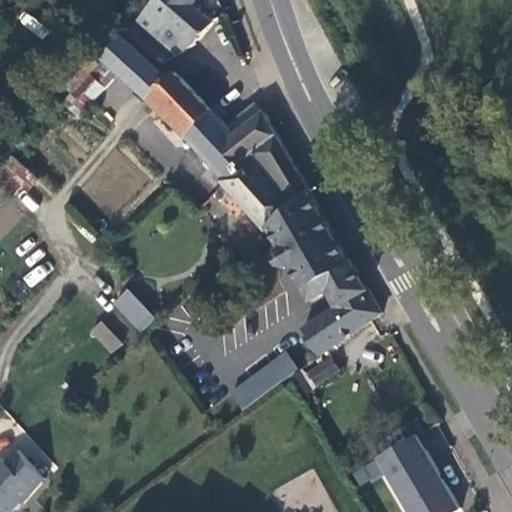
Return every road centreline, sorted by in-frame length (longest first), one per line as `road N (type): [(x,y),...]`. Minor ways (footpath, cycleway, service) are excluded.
road 1 (secondary): [(307,98),(511,481)]
road 2 (secondary): [(511,436),(307,98)]
